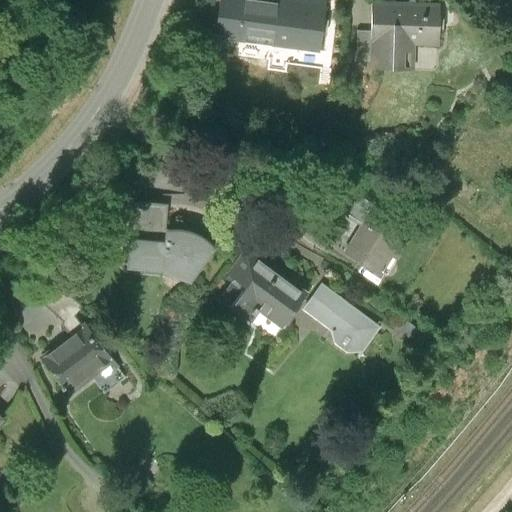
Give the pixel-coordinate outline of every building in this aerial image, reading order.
[(321,7),(255,0),(221,0),(218,38),(316,49),(321,7)] [(438,19),(452,19),(452,0),(441,0),(441,5),(438,4),(438,19)] [(438,4),(373,4),(373,32),(373,57),(372,68),(412,69),(412,44),(438,44),(438,19),(438,4)] [(358,56),(373,57),(373,32),(359,32),(358,56)] [(360,222),(342,252),(380,275),(391,257),(397,260),(410,237),(368,212),(373,203),(340,184),(329,203),(360,222)] [(167,204),(132,201),(129,240),(163,243),(165,231),(167,204)] [(171,230),(165,231),(161,273),(190,285),(214,251),(210,245),(206,240),(200,236),(195,234),(189,231),(182,230),(177,230),(171,230)] [(161,273),(163,243),(129,240),(126,270),(161,273)] [(245,248),(226,274),(246,288),(231,308),(249,322),(256,311),(283,331),(299,308),(309,296),(245,248)] [(380,328),(319,283),(309,296),(299,308),(330,331),(331,344),(345,354),(361,353),(380,328)] [(124,377),(85,326),(42,359),(70,396),(91,379),(103,393),(124,377)]
